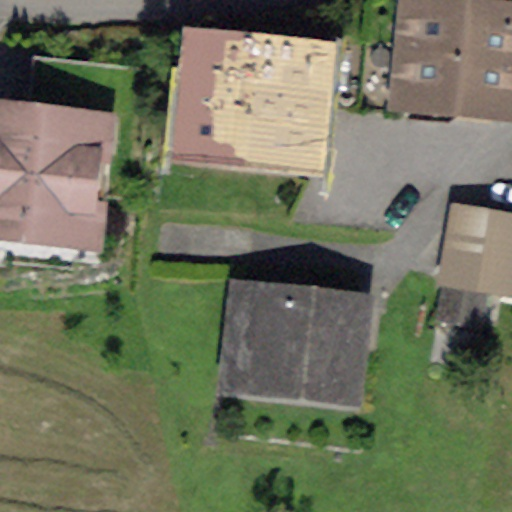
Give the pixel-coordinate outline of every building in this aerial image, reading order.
[(415,47),(410,92),(408,112),(447,116),(449,96),(504,102),(511,22),(418,12),(415,47)] [(321,103),(408,112),(410,92),(415,47),(327,38),(321,103)] [(203,51),(194,143),(303,154),(313,62),(203,51)] [(42,58),(35,125),(0,120),(0,250),(76,258),(92,136),(97,136),(105,64),(42,58)] [(511,221),(458,212),(446,276),(510,287),(511,278),(511,221)] [(235,374),(345,387),(354,307),(243,295),(235,374)]
